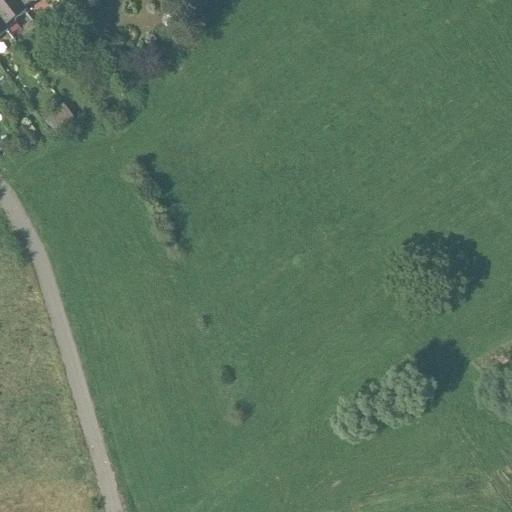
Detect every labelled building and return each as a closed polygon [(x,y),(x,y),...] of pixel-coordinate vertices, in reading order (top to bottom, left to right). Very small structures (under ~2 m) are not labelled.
[(26,14),(23,10),(15,0),(0,0),(0,23),(4,30),(26,14)] [(15,0),(23,10),(36,0),(15,0)] [(132,74),(123,61),(109,71),(118,84),(132,74)] [(76,123),(65,108),(56,114),(67,129),(76,123)] [(25,126),(18,132),(28,146),(38,142),(25,126)] [(6,139),(0,142),(0,148),(3,153),(12,148),(6,139)]
